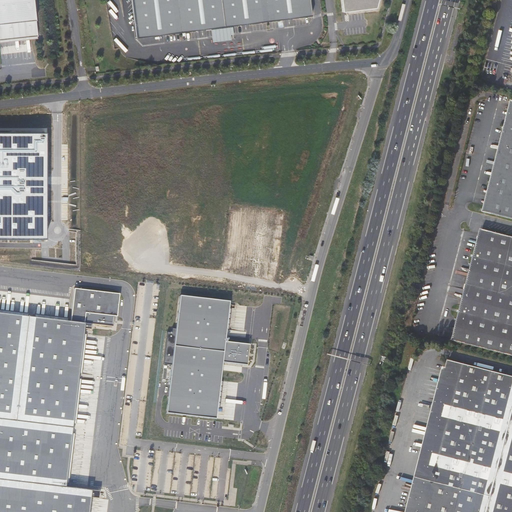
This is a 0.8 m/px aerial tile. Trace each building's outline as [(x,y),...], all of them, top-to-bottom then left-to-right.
[(0,0),(0,41),(38,38),(33,0),(0,0)] [(131,0),(136,38),(311,16),(309,0),(131,0)] [(345,0),(347,11),(376,8),(378,0),(345,0)] [(493,180),(492,186),(485,211),(511,218),(511,108),(508,125),(506,131),(493,180)] [(45,133),(0,132),(0,238),(31,239),(44,239),(45,194),(45,168),(45,133)] [(511,235),(484,229),(478,254),(476,259),(464,308),(462,314),(456,341),(511,355),(511,235)] [(78,289),(74,288),(70,322),(84,323),(113,327),(116,299),(117,293),(78,289)] [(228,301),(179,295),(175,333),(167,332),(163,363),(171,365),(167,395),(165,413),(214,419),(221,362),(246,365),(248,344),(223,341),(228,301)] [(0,481),(65,489),(84,323),(70,322),(0,313),(0,481)] [(511,511),(511,374),(448,359),(409,511),(511,511)] [(0,481),(0,511),(88,511),(90,492),(65,489),(0,481)]
